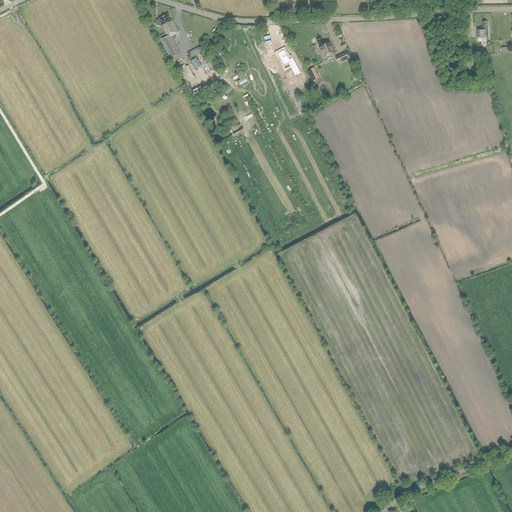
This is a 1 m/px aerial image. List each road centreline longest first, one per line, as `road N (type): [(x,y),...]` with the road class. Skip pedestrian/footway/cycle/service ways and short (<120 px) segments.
road 1 (tertiary): [(511,9),(248,21),(159,0)]
road 2 (tertiary): [(385,511),(404,494),(511,451)]
